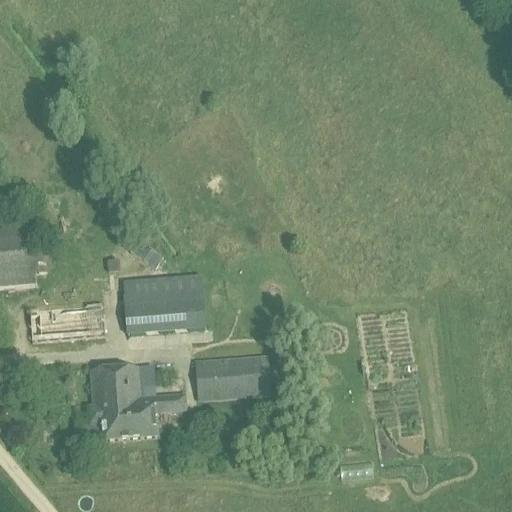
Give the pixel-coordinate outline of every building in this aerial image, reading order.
[(0,229),(0,291),(36,289),(31,227),(0,229)] [(123,284),(127,338),(206,332),(201,278),(123,284)] [(30,313),(33,346),(105,340),(103,306),(30,313)] [(177,350),(176,338),(156,339),(157,351),(177,350)] [(195,364),(198,404),(270,400),(268,359),(195,364)] [(81,428),(82,444),(157,440),(156,417),(187,415),(186,398),(155,399),(141,400),(139,370),(90,373),(92,408),(87,409),(88,427),(81,428)]
